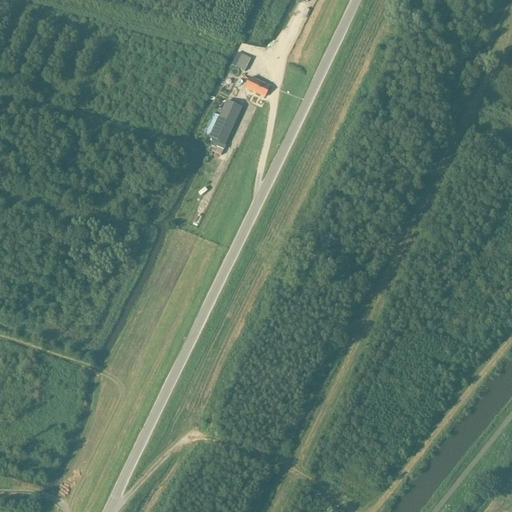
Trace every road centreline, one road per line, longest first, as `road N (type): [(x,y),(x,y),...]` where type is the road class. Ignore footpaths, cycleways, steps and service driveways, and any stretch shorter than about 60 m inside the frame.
road 1 (unclassified): [(110,511),(359,0)]
road 2 (track): [(348,511),(284,466),(208,438),(179,444),(115,511)]
road 3 (track): [(122,391),(177,251)]
road 4 (track): [(53,498),(66,510),(122,391)]
road 5 (track): [(122,391),(92,368),(0,337)]
road 6 (unclassified): [(511,414),(434,511)]
